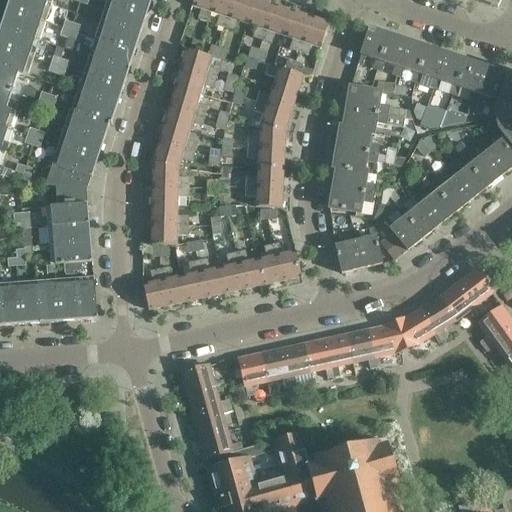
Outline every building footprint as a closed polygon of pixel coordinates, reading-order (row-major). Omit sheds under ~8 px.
[(52,5),(36,0),(9,0),(6,10),(46,23),(52,5)] [(147,16),(152,0),(108,0),(107,4),(147,16)] [(194,0),(192,8),(196,9),(201,11),(197,20),(208,24),(211,14),(215,0),(194,0)] [(215,0),(211,14),(219,17),(220,17),(216,27),(226,30),(236,0),(215,0)] [(236,0),(226,30),(235,32),(238,23),(248,26),(256,0),(255,0),(236,0)] [(256,0),(248,26),(256,29),(253,39),(263,42),(275,6),(256,0)] [(473,0),(498,8),(501,0),(473,0)] [(107,4),(101,22),(141,34),(147,16),(107,4)] [(275,6),(263,42),(272,44),(274,35),(285,38),(293,12),(275,6)] [(46,23),(6,10),(0,27),(0,28),(40,41),(46,23)] [(293,12),(285,38),(292,41),(289,50),(299,54),(302,44),(311,18),(293,12)] [(302,44),(299,54),(308,56),(311,47),(316,49),(317,48),(321,49),(329,24),(311,18),(302,44)] [(74,21),(66,19),(63,26),(71,29),(74,21)] [(81,24),(74,21),(71,29),(79,32),(81,24)] [(101,22),(95,40),(135,52),(141,34),(101,22)] [(71,29),(63,26),(61,34),(68,37),(71,29)] [(0,48),(34,59),(40,41),(0,28),(0,48)] [(79,32),(71,29),(68,37),(76,39),(79,32)] [(369,29),(360,57),(358,64),(362,66),(365,58),(375,62),(373,70),(377,71),(380,63),(390,36),(369,29)] [(390,36),(380,63),(377,71),(382,73),(385,65),(394,68),(392,76),(396,77),(399,69),(408,42),(390,36)] [(72,50),(76,39),(68,37),(68,38),(64,48),(72,50)] [(95,40),(89,58),(129,70),(135,52),(95,40)] [(204,43),(194,40),(191,48),(202,51),(204,43)] [(408,42),(399,69),(396,77),(400,79),(403,71),(413,74),(411,82),(415,83),(418,76),(427,48),(408,42)] [(218,57),(221,47),(212,45),(210,55),(218,57)] [(53,55),(61,57),(64,48),(56,46),(53,55)] [(226,59),(229,50),(221,47),(218,57),(226,59)] [(34,59),(0,48),(0,68),(28,77),(34,59)] [(258,60),(261,51),(253,48),(250,58),(258,60)] [(427,48),(418,76),(415,83),(420,85),(422,77),(432,80),(430,88),(434,90),(437,82),(446,54),(427,48)] [(266,63),(269,53),(261,51),(258,60),(266,63)] [(186,52),(181,70),(216,80),(219,71),(209,68),(211,58),(191,53),(186,52)] [(446,54),(437,82),(434,90),(439,91),(442,83),(452,87),(449,94),(453,96),(456,88),(465,61),(446,54)] [(61,58),(54,55),(51,63),(59,65),(61,58)] [(69,60),(61,58),(59,65),(66,68),(69,60)] [(89,58),(83,76),(123,88),(129,70),(89,58)] [(260,62),(250,59),(247,67),(258,71),(260,62)] [(465,61),(456,88),(453,96),(458,98),(460,90),(471,93),(468,101),(472,102),(475,95),(484,67),(465,61)] [(290,67),(289,73),(299,76),(302,66),(292,62),(290,67)] [(59,65),(51,63),(49,70),(56,73),(59,65)] [(66,68),(59,65),(56,73),(64,76),(66,68)] [(275,79),(272,88),(297,96),(303,78),(299,76),(289,73),(284,71),(268,66),(265,75),(275,79)] [(484,67),(475,95),(472,102),(477,104),(480,96),(489,99),(486,106),(491,108),(493,101),(494,101),(502,77),(503,73),(484,67)] [(15,83),(18,74),(0,68),(0,88),(21,95),(24,86),(15,83)] [(181,70),(175,88),(201,96),(203,87),(213,89),(216,80),(181,70)] [(494,112),(496,127),(497,129),(511,148),(511,76),(506,74),(494,112)] [(240,77),(230,75),(228,83),(238,85),(240,77)] [(83,76),(77,94),(117,106),(123,88),(83,76)] [(391,93),(392,83),(376,81),(375,91),(391,93)] [(238,85),(228,83),(226,91),(236,94),(238,85)] [(405,86),(393,85),(391,93),(403,95),(405,86)] [(36,90),(24,86),(21,95),(32,98),(34,99),(36,90)] [(249,90),(239,87),(236,95),(246,98),(249,90)] [(19,103),(21,95),(0,88),(0,108),(6,110),(10,100),(19,103)] [(201,96),(175,88),(170,106),(205,117),(208,108),(198,105),(201,96)] [(259,93),(256,103),(291,114),(297,96),(272,88),(269,96),(259,93)] [(389,107),(380,106),(382,93),(355,88),(355,91),(349,90),(345,110),(388,117),(389,107)] [(50,94),(42,91),(40,99),(47,102),(50,94)] [(57,97),(50,94),(47,102),(55,104),(57,97)] [(70,111),(112,124),(117,106),(77,94),(72,111),(70,111)] [(246,98),(236,95),(234,103),(244,106),(246,98)] [(47,102),(40,99),(37,106),(45,109),(47,102)] [(55,104),(47,102),(45,109),(52,112),(55,104)] [(291,114),(256,103),(253,112),(263,116),(259,129),(285,131),(291,114)] [(420,121),(425,108),(416,104),(413,112),(416,119),(420,121)] [(203,126),(205,117),(170,106),(164,125),(190,133),(192,123),(203,126)] [(16,113),(6,110),(0,108),(0,128),(10,132),(16,113)] [(411,120),(408,110),(398,109),(397,118),(411,120)] [(345,110),(342,127),(360,129),(385,133),(386,128),(386,126),(414,129),(411,120),(397,118),(388,117),(345,110)] [(70,111),(64,129),(104,141),(109,125),(111,125),(112,124),(70,111)] [(465,123),(468,114),(457,111),(453,124),(457,126),(465,123)] [(231,115),(222,112),(219,120),(229,123),(231,115)] [(444,120),(433,116),(429,125),(440,129),(444,120)] [(229,123),(219,120),(217,128),(227,131),(229,123)] [(187,141),(190,133),(164,125),(159,143),(194,154),(197,144),(187,141)] [(37,129),(30,126),(27,134),(35,136),(37,129)] [(339,126),(335,149),(368,154),(378,156),(380,146),(370,145),(371,137),(374,138),(385,138),(385,133),(360,129),(342,127),(339,126)] [(12,132),(0,128),(0,147),(2,148),(6,150),(12,132)] [(45,131),(37,129),(35,136),(42,139),(45,131)] [(64,129),(58,147),(98,159),(104,141),(64,129)] [(248,140),(247,150),(284,152),(285,131),(259,129),(258,140),(248,140)] [(35,136),(27,134),(24,141),(32,144),(35,136)] [(480,147),(485,153),(503,176),(511,169),(511,154),(501,141),(495,134),(491,138),(497,144),(488,151),(483,144),(480,147)] [(460,142),(454,147),(464,159),(470,166),(488,189),(503,176),(485,153),(480,147),(471,135),(467,138),(481,157),(473,163),(468,157),(470,155),(460,142)] [(42,139),(35,136),(32,144),(40,146),(42,139)] [(428,138),(422,142),(431,152),(436,147),(428,138)] [(235,141),(225,139),(224,148),(234,149),(235,141)] [(431,152),(421,141),(416,148),(425,158),(431,152)] [(159,143),(151,168),(179,169),(182,160),(192,163),(194,154),(159,143)] [(58,147),(52,165),(90,178),(90,177),(92,177),(98,159),(58,147)] [(234,149),(224,148),(223,156),(233,157),(234,149)] [(37,158),(39,151),(33,149),(30,156),(37,158)] [(335,149),(332,169),(368,174),(368,172),(366,171),(367,163),(377,165),(378,156),(368,154),(335,149)] [(386,157),(396,158),(397,151),(387,149),(386,157)] [(222,151),(212,150),(211,158),(221,160),(222,151)] [(284,152),(247,150),(247,160),(257,160),(257,170),(284,171),(284,152)] [(386,157),(385,166),(401,168),(402,159),(396,158),(386,157)] [(221,160),(211,158),(210,167),(220,168),(221,160)] [(465,169),(457,176),(454,178),(472,201),(488,189),(470,166),(464,159),(460,163),(465,169)] [(25,166),(18,164),(15,171),(23,173),(25,166)] [(90,178),(52,165),(46,186),(56,187),(86,191),(90,178)] [(13,170),(5,168),(3,176),(11,178),(13,170)] [(151,168),(151,188),(189,188),(189,179),(179,178),(179,169),(151,168)] [(368,174),(332,169),(330,179),(334,179),(332,189),(365,194),(374,196),(376,186),(366,185),(368,174)] [(246,178),(245,188),(283,190),(284,171),(257,170),(256,179),(246,178)] [(32,174),(24,172),(22,180),(29,182),(32,174)] [(432,184),(438,191),(456,214),(472,201),(454,178),(449,172),(445,175),(449,182),(441,189),(435,182),(432,184)] [(417,197),(422,204),(440,227),(456,214),(438,191),(432,184),(425,177),(422,180),(429,188),(434,194),(425,201),(420,194),(417,197)] [(210,178),(210,187),(220,187),(220,179),(210,178)] [(231,179),(221,179),(221,187),(231,188),(231,179)] [(401,209),(406,216),(424,239),(440,227),(422,204),(408,186),(404,189),(418,207),(409,214),(393,192),(390,199),(399,211),(401,209)] [(86,191),(56,187),(57,207),(87,205),(86,191)] [(219,195),(220,187),(210,187),(209,195),(219,195)] [(231,188),(221,187),(220,196),(230,196),(231,188)] [(151,188),(151,207),(178,208),(179,198),(189,198),(189,188),(151,188)] [(283,190),(245,188),(245,198),(255,198),(255,209),(260,209),(277,209),(277,208),(282,208),(283,190)] [(332,189),(329,209),(334,210),(334,212),(361,216),(361,215),(371,216),(373,205),(374,196),(365,194),(332,189)] [(390,198),(394,191),(384,189),(382,197),(390,198)] [(390,198),(382,197),(381,205),(373,221),(378,222),(390,198)] [(45,208),(46,218),(47,227),(89,224),(87,205),(57,207),(45,208)] [(220,206),(221,215),(235,214),(235,205),(220,206)] [(151,207),(150,226),(188,227),(188,217),(178,217),(178,208),(151,207)] [(269,210),(260,209),(260,221),(268,221),(269,210)] [(385,223),(390,229),(389,230),(402,246),(407,252),(408,251),(408,252),(424,239),(406,216),(401,209),(400,210),(397,213),(402,219),(393,226),(388,220),(385,223)] [(277,210),(269,210),(268,221),(276,221),(277,210)] [(30,211),(22,212),(23,220),(31,219),(30,211)] [(22,212),(14,213),(15,221),(23,220),(22,212)] [(223,215),(213,216),(214,225),(224,224),(223,215)] [(31,219),(23,220),(24,228),(32,227),(31,219)] [(23,220),(15,221),(16,229),(24,228),(23,220)] [(353,234),(355,242),(362,270),(382,266),(382,265),(381,258),(376,237),(375,237),(374,230),(378,230),(379,222),(378,222),(367,220),(369,230),(370,238),(360,241),(358,233),(353,234)] [(89,224),(47,227),(47,228),(49,246),(90,243),(89,224)] [(224,224),(214,225),(214,233),(224,232),(224,224)] [(160,246),(169,246),(178,246),(178,237),(188,237),(188,227),(150,226),(150,246),(160,246)] [(334,238),(335,247),(342,275),(362,270),(355,242),(353,234),(349,235),(351,243),(340,245),(338,237),(334,238)] [(202,251),(200,242),(192,243),(194,252),(202,251)] [(90,243),(49,246),(50,265),(64,265),(92,262),(90,243)] [(194,252),(192,243),(184,244),(186,253),(194,252)] [(283,243),(273,246),(281,282),(301,277),(295,251),(285,254),(283,243)] [(169,258),(169,246),(160,246),(150,246),(144,249),(143,249),(143,257),(151,257),(151,258),(169,258)] [(266,258),(257,260),(262,286),(281,282),(273,246),(264,248),(266,258)] [(402,246),(381,258),(382,265),(395,262),(407,252),(402,246)] [(33,248),(25,249),(26,257),(34,256),(33,248)] [(25,249),(17,250),(18,258),(26,257),(25,249)] [(245,252),(235,254),(243,290),(262,286),(257,260),(247,262),(245,252)] [(228,266),(219,268),(224,294),(243,290),(235,254),(226,256),(228,266)] [(26,257),(18,258),(19,266),(27,265),(26,257)] [(18,258),(10,258),(11,266),(19,266),(18,258)] [(207,260),(198,262),(205,298),(224,294),(219,268),(209,270),(207,260)] [(190,275),(181,277),(187,302),(205,298),(198,262),(188,264),(190,275)] [(83,263),(75,264),(75,272),(83,271),(83,263)] [(75,264),(65,265),(66,275),(75,274),(75,272),(75,264)] [(55,266),(47,266),(48,274),(56,274),(55,266)] [(169,268),(160,270),(167,307),(187,302),(181,277),(171,279),(169,268)] [(152,283),(143,285),(148,311),(167,307),(160,270),(150,273),(152,283)] [(475,272),(457,285),(480,316),(486,312),(479,304),(492,294),(475,272)] [(94,279),(75,280),(78,321),(97,320),(95,295),(94,279)] [(75,280),(56,281),(59,323),(78,321),(75,280)] [(56,281),(37,283),(40,324),(59,323),(56,281)] [(37,283),(18,284),(21,326),(40,324),(37,283)] [(18,284),(0,285),(0,299),(2,327),(3,327),(21,326),(18,284)] [(457,285),(439,299),(455,322),(461,318),(468,312),(475,320),(480,316),(457,285)] [(439,299),(419,311),(435,335),(441,343),(447,339),(441,331),(455,322),(439,299)] [(479,343),(483,349),(511,328),(511,321),(502,307),(479,324),(488,337),(479,343)] [(407,319),(400,322),(397,324),(407,351),(419,346),(435,335),(419,311),(407,319)] [(387,328),(369,331),(375,359),(395,355),(407,351),(397,324),(393,325),(387,328)] [(511,328),(483,349),(487,354),(496,348),(505,362),(511,357),(511,328)] [(369,331),(347,336),(354,364),(368,361),(370,371),(377,369),(375,359),(369,331)] [(347,336),(325,341),(334,379),(340,377),(338,367),(354,364),(347,336)] [(325,341),(304,346),(310,374),(325,370),(327,380),(334,379),(325,341)] [(304,346),(282,351),(291,388),(298,387),(296,377),(310,374),(304,346)] [(282,351),(261,355),(267,383),(282,380),(284,390),(291,388),(282,351)] [(261,355),(239,360),(245,388),(247,398),(254,396),(252,386),(267,383),(261,355)] [(240,364),(232,366),(235,378),(242,377),(240,364)] [(210,367),(182,374),(188,396),(216,388),(210,367)] [(216,388),(188,396),(194,417),(222,409),(231,407),(229,400),(220,403),(216,388)] [(222,409),(194,417),(199,439),(227,431),(223,416),(233,414),(231,407),(222,409)] [(227,431),(199,439),(205,460),(234,453),(243,449),(241,442),(232,445),(227,431)] [(226,507),(227,511),(272,511),(315,501),(307,466),(308,466),(307,461),(300,433),(274,441),(282,475),(254,482),(247,458),(207,469),(216,501),(220,500),(221,505),(220,506),(221,507),(222,508),(226,507)] [(384,440),(314,459),(307,461),(308,466),(307,466),(315,501),(316,500),(316,501),(317,501),(319,508),(318,509),(319,511),(320,511),(403,511),(405,511),(404,508),(403,508),(401,501),(402,500),(401,497),(400,498),(398,490),(399,490),(399,487),(397,487),(395,480),(397,479),(387,445),(386,445),(384,440)] [(491,511),(488,500),(458,508),(459,511),(491,511)]
